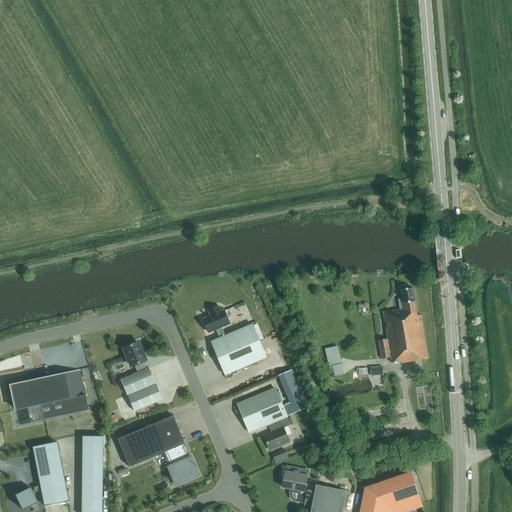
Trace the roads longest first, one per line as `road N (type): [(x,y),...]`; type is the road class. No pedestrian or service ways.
road 1 (tertiary): [(460,511),(425,0)]
road 2 (unclassified): [(0,349),(134,315),(162,318),(238,486)]
